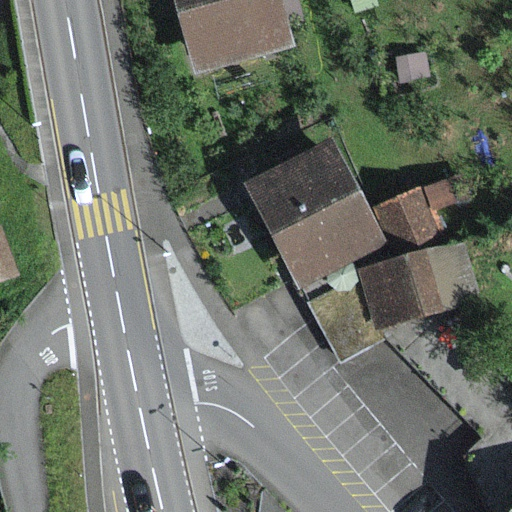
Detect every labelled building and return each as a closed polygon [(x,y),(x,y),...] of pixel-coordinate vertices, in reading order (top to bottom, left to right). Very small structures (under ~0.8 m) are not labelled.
[(176,0),(194,64),(276,41),(264,0),(176,0)] [(331,158),(258,195),(297,272),(370,235),(331,158)] [(384,209),(399,252),(435,240),(420,197),(384,209)] [(3,237),(0,238),(0,297),(28,283),(3,237)] [(363,276),(380,336),(477,309),(460,249),(363,276)]
